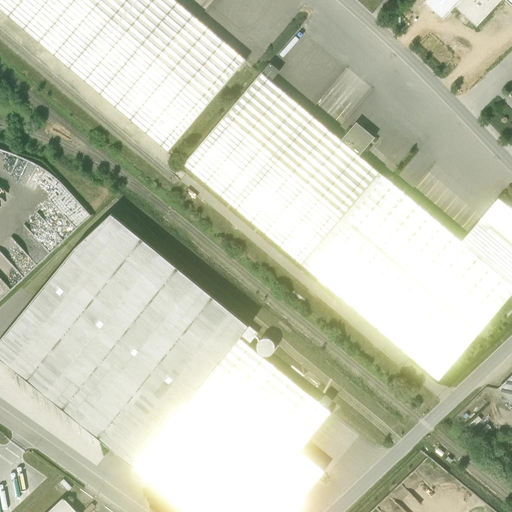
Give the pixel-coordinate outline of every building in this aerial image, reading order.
[(247,60),(176,0),(0,0),(0,9),(167,151),(247,60)] [(460,0),(504,0),(511,6),(511,0),(426,0),(424,3),(442,19),(454,7),(460,0)] [(476,27),(500,0),(460,0),(454,7),(476,27)] [(183,165),(302,265),(438,380),(511,292),(511,210),(498,198),(461,242),(379,173),(359,155),(374,137),(357,122),(341,140),(261,73),(183,165)] [(134,467),(239,338),(96,221),(0,339),(0,357),(16,371),(24,369),(26,379),(28,380),(36,379),(38,389),(40,390),(48,388),(50,399),(51,399),(59,398),(62,408),(63,409),(71,407),(74,418),(75,419),(83,417),(85,427),(86,428),(95,426),(97,437),(134,466),(132,468),(134,467)] [(239,338),(134,467),(189,511),(290,511),(324,471),(299,451),(331,412),(239,338)] [(511,373),(497,388),(511,404),(511,373)] [(46,511),(76,511),(62,497),(46,511)]
